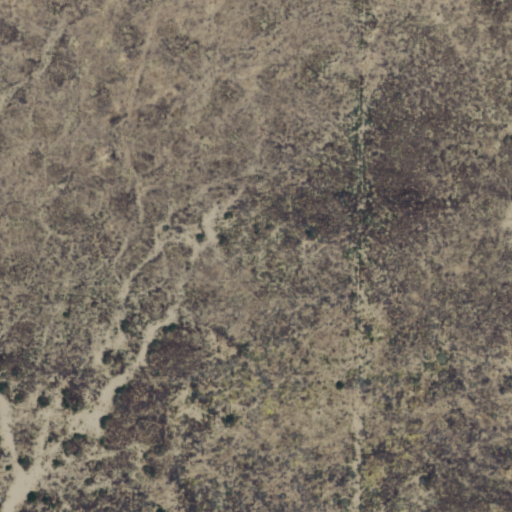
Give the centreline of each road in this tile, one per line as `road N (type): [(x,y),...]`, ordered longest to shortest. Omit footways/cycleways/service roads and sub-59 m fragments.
road 1 (residential): [(16,129),(17,511)]
road 2 (residential): [(329,126),(333,503)]
road 3 (residential): [(0,129),(351,125)]
